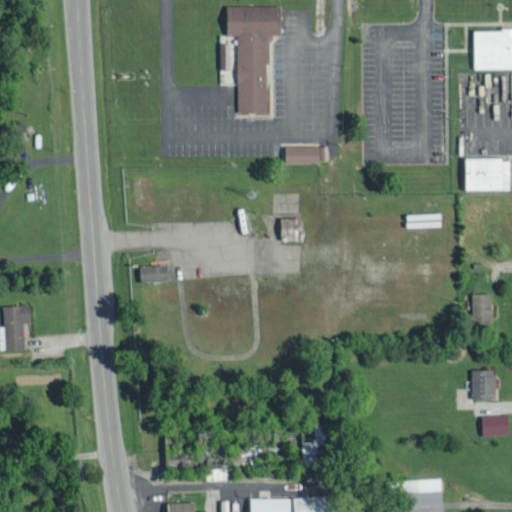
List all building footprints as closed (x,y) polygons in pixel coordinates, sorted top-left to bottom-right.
[(268,111),(268,33),(282,33),(282,3),(227,4),(227,33),(236,33),(237,111),(268,111)] [(511,27),(475,28),(475,67),(511,67),(511,27)] [(229,41),(219,41),(219,68),(230,67),(229,41)] [(286,161),(328,162),(329,145),(287,144),(286,161)] [(467,189),(510,188),(510,156),(466,157),(467,189)] [(280,239),(304,239),(304,216),(281,216),(280,239)] [(139,264),(140,280),(169,279),(168,263),(139,264)] [(491,291),(471,292),(472,325),(492,325),(491,291)] [(3,303),(3,323),(0,323),(0,347),(24,347),(23,320),(32,320),(31,302),(3,303)] [(496,367),(471,366),(471,397),(495,397),(496,367)] [(508,412),(480,413),(481,433),(509,432),(508,412)] [(305,440),(305,460),(329,459),(327,423),(316,423),(316,439),(305,440)] [(407,476),(408,511),(444,511),(443,475),(407,476)] [(252,511),(336,511),(336,492),(252,495),(252,511)] [(196,511),(196,499),(166,499),(165,511),(196,511)]
